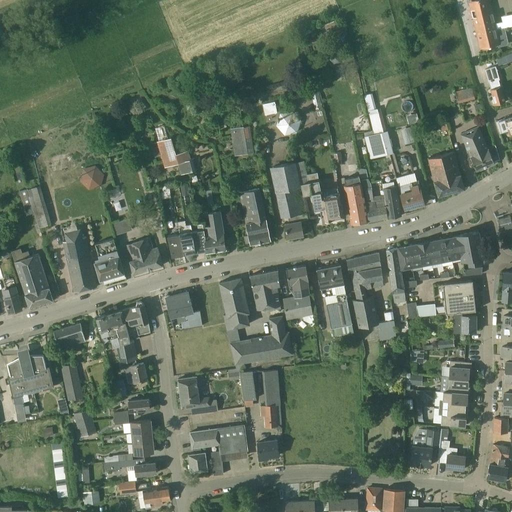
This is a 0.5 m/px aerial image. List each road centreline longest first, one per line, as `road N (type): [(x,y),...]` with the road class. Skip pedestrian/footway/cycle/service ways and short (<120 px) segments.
road 1 (tertiary): [(147,284),(396,230),(478,193)]
road 2 (residential): [(476,488),(300,473),(177,489)]
road 3 (residential): [(476,488),(497,256)]
road 4 (residential): [(177,489),(147,284)]
road 5 (tertiary): [(0,326),(147,284)]
